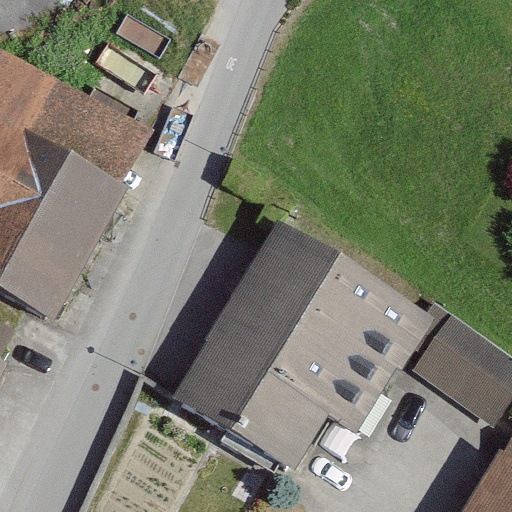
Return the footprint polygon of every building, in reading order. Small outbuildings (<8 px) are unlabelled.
[(0,273),(72,308),(163,123),(0,43),(0,273)] [(281,229),(170,406),(293,482),(329,423),(358,440),(431,322),(281,229)] [(511,360),(452,319),(413,375),(494,431),(511,406),(511,360)] [(0,382),(23,338),(0,326),(0,382)] [(511,511),(511,448),(504,461),(501,460),(468,511),(511,511)]
